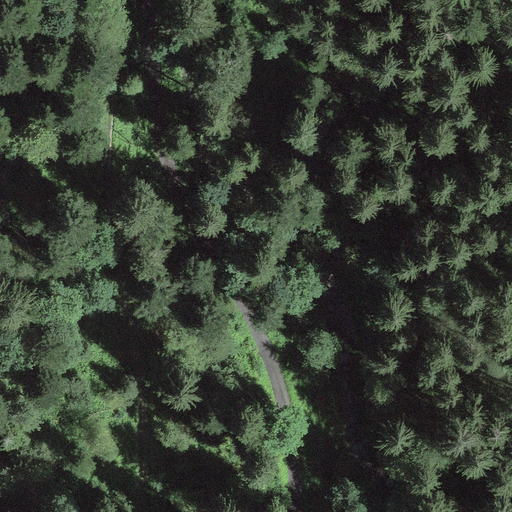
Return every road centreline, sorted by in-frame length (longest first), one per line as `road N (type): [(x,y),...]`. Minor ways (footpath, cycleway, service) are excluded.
road 1 (track): [(293,511),(290,376),(259,311),(182,213),(160,141),(143,0)]
road 2 (track): [(115,0),(104,183),(138,369),(145,511)]
